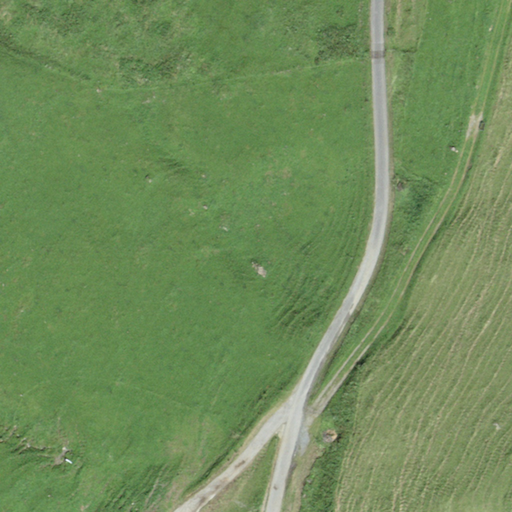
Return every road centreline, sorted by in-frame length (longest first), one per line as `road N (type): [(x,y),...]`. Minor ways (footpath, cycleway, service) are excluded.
road 1 (unclassified): [(273,511),(310,374),(371,257),(379,222),(377,0)]
road 2 (track): [(504,0),(444,197),(386,310),(313,409),(300,408)]
